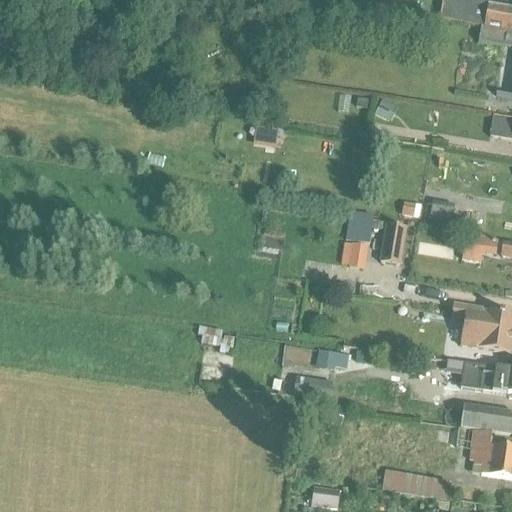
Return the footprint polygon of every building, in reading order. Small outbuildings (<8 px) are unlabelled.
[(481,28),(511,33),(511,10),(459,0),(443,0),(439,21),(481,28)] [(511,33),(481,28),(478,44),(511,49),(511,33)] [(340,97),(338,113),(348,114),(350,99),(340,97)] [(383,101),(376,116),(387,122),(395,107),(383,101)] [(511,118),(493,115),(489,138),(511,141),(511,118)] [(201,127),(182,121),(171,156),(190,162),(201,127)] [(256,128),(253,148),(275,151),(278,131),(256,128)] [(405,163),(403,175),(443,183),(445,170),(405,163)] [(403,204),(401,217),(418,219),(420,206),(403,204)] [(425,205),(423,218),(452,222),(454,206),(439,204),(439,207),(425,205)] [(350,214),(345,242),(368,245),(372,218),(350,214)] [(385,227),(379,264),(400,267),(406,230),(385,227)] [(463,249),(461,262),(479,264),(480,256),(494,258),(497,239),(473,236),(471,250),(463,249)] [(419,252),(455,255),(456,241),(420,239),(419,252)] [(511,245),(503,244),(501,257),(511,258),(511,245)] [(344,246),(342,265),(348,266),(348,269),(365,271),(368,248),(352,245),(352,247),(344,246)] [(511,342),(511,316),(453,307),(451,320),(465,322),(460,348),(510,356),(511,342)] [(199,328),(197,336),(202,337),(201,346),(220,349),(219,355),(231,357),(233,342),(217,339),(218,331),(199,328)] [(320,353),(318,370),(334,372),(336,356),(320,353)] [(511,372),(447,363),(445,374),(462,377),(460,389),(509,397),(509,400),(511,400),(511,372)] [(296,379),(293,398),(330,403),(333,384),(296,379)] [(460,430),(473,432),(495,435),(511,437),(511,436),(511,413),(463,407),(460,430)] [(473,432),(460,430),(456,430),(454,451),(470,453),(473,432)] [(473,432),(470,453),(468,463),(473,463),(473,468),(481,469),(480,477),(511,481),(511,451),(493,448),(495,435),(473,432)] [(356,466),(352,487),(363,489),(367,467),(356,466)] [(481,469),(473,468),(471,476),(480,477),(481,469)] [(385,474),(381,492),(447,502),(450,484),(385,474)] [(306,489),(305,498),(312,499),(311,508),(336,511),(339,493),(306,489)]
